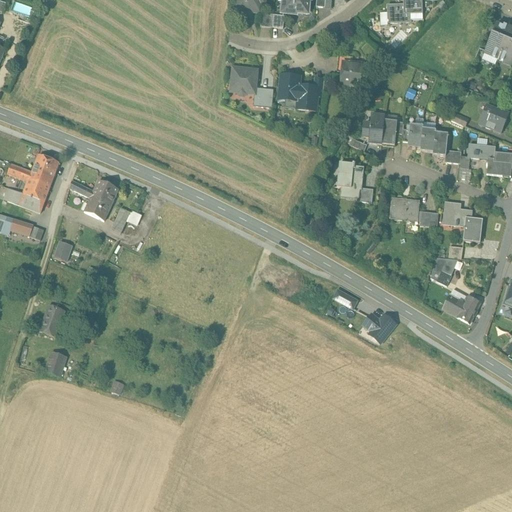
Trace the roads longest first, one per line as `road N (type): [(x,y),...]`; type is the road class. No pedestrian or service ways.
road 1 (secondary): [(472,352),(309,254),(81,146)]
road 2 (residential): [(81,146),(21,333)]
road 3 (residential): [(364,0),(297,44),(235,42)]
road 4 (residential): [(472,352),(511,221)]
